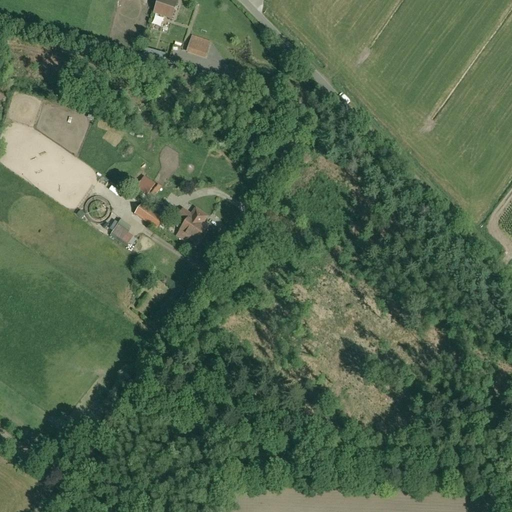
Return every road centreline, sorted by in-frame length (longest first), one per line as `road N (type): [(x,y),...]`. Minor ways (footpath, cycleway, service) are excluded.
road 1 (unclassified): [(51,511),(330,90)]
road 2 (unclassified): [(511,281),(330,90)]
road 3 (unclassified): [(330,90),(243,0)]
